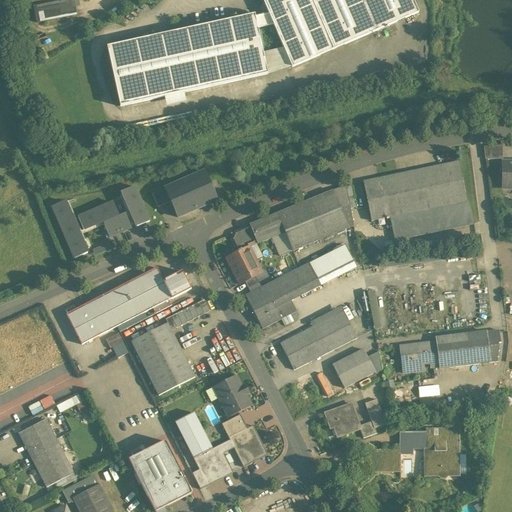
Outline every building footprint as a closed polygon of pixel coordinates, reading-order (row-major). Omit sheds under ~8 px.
[(71,0),(60,2),(35,7),(38,23),(77,16),(74,0),(71,0)] [(269,0),(264,3),(268,14),(273,25),(292,68),(418,13),(412,0),(269,0)] [(107,48),(120,107),(267,75),(257,29),(273,25),(268,14),(265,14),(265,15),(263,15),(261,15),(261,16),(259,16),(257,16),(258,17),(256,17),(255,17),(254,15),(107,48)] [(503,146),(484,146),(485,160),(503,160),(503,146)] [(458,162),(380,179),(388,218),(387,218),(387,219),(389,219),(390,219),(390,217),(466,201),(458,162)] [(511,162),(506,162),(506,169),(505,169),(503,172),(503,177),(505,179),(506,179),(506,189),(511,188),(511,162)] [(166,189),(165,189),(171,202),(178,218),(217,201),(204,172),(166,189)] [(380,179),(364,182),(372,221),(387,218),(388,218),(380,179)] [(346,186),(333,191),(341,210),(350,206),(346,187),(346,186)] [(356,208),(352,186),(346,187),(350,206),(351,209),(356,208)] [(134,187),(122,193),(123,196),(135,224),(137,227),(150,222),(134,187)] [(158,208),(171,202),(165,189),(166,189),(152,194),(158,208)] [(333,191),(277,214),(285,233),(293,251),(349,228),(341,210),(333,191)] [(68,202),(66,203),(86,250),(89,249),(83,235),(104,225),(126,216),(128,215),(132,225),(135,224),(123,196),(120,197),(127,212),(119,216),(84,231),(82,232),(68,202)] [(466,201),(390,217),(390,219),(395,240),(474,224),(470,202),(467,203),(466,201)] [(66,203),(65,202),(52,207),(75,259),(88,253),(86,250),(66,203)] [(119,216),(113,203),(78,218),(84,231),(119,216)] [(351,209),(350,206),(341,210),(349,228),(354,226),(351,209)] [(285,233),(277,214),(249,225),(250,227),(255,238),(257,244),(271,239),(285,233)] [(131,229),(126,216),(104,225),(110,238),(131,229)] [(250,227),(235,233),(232,239),(235,246),(246,242),(255,238),(250,227)] [(285,233),(271,239),(279,258),(293,253),(293,251),(285,233)] [(95,256),(114,248),(112,242),(92,251),(95,256)] [(246,242),(235,246),(239,252),(226,259),(239,285),(245,282),(256,276),(262,273),(246,242)] [(345,246),(309,264),(320,286),(356,268),(345,246)] [(251,294),(246,296),(247,298),(245,299),(257,324),(259,323),(262,329),(281,320),(281,319),(276,309),(292,301),(320,286),(309,264),(262,288),(251,294)] [(157,268),(67,315),(82,345),(153,309),(169,300),(172,299),(163,281),(157,268)] [(182,272),(163,281),(172,299),(191,290),(182,272)] [(256,276),(245,282),(248,288),(259,283),(256,276)] [(259,283),(248,288),(251,294),(262,288),(259,283)] [(368,296),(374,330),(380,329),(374,295),(368,296)] [(357,338),(374,330),(368,296),(359,299),(364,324),(353,330),(357,338)] [(169,300),(153,309),(156,314),(172,306),(169,300)] [(204,300),(166,320),(168,324),(171,331),(210,311),(204,300)] [(292,301),(276,309),(281,319),(297,311),(292,301)] [(343,312),(280,344),(294,370),(357,338),(353,330),(343,312)] [(168,324),(131,342),(159,396),(195,378),(171,331),(168,324)] [(487,332),(436,338),(436,343),(439,367),(439,369),(498,362),(497,357),(499,357),(498,351),(500,351),(499,344),(501,343),(499,331),(487,332)] [(119,332),(107,338),(117,358),(129,352),(119,332)] [(436,343),(400,347),(402,367),(412,365),(412,372),(424,371),(423,364),(430,363),(431,368),(439,367),(436,343)] [(363,350),(333,365),(345,389),(375,373),(367,358),(363,350)] [(379,352),(367,358),(375,373),(382,369),(379,352)] [(237,376),(213,388),(228,418),(253,406),(247,395),(250,394),(245,385),(242,386),(237,376)] [(80,413),(88,409),(81,393),(56,405),(60,412),(76,405),(80,413)] [(377,400),(365,404),(372,422),(374,429),(375,428),(386,424),(377,400)] [(341,409),(334,411),(334,410),(325,414),(331,429),(334,428),(338,437),(360,429),(361,429),(360,426),(351,404),(341,408),(341,409)] [(212,449),(194,413),(175,423),(194,459),(212,449)] [(240,415),(228,421),(231,428),(244,422),(240,415)] [(74,474),(46,420),(19,434),(47,488),(74,474)] [(228,421),(222,425),(229,439),(235,435),(231,428),(228,421)] [(244,422),(231,428),(235,435),(247,429),(244,422)] [(372,422),(360,426),(361,429),(360,429),(363,439),(377,434),(375,428),(374,429),(372,422)] [(268,455),(253,426),(247,429),(235,435),(229,439),(230,442),(234,448),(244,468),(268,455)] [(400,450),(400,454),(412,454),(412,443),(426,443),(426,475),(438,475),(438,477),(440,479),(445,479),(447,477),(447,475),(458,475),(458,428),(426,429),(426,434),(400,434),(400,450)] [(165,441),(129,460),(134,470),(145,493),(151,504),(155,511),(156,511),(192,494),(165,441)] [(212,449),(194,459),(199,470),(207,486),(228,476),(225,469),(229,467),(224,455),(224,453),(234,448),(230,442),(229,443),(228,442),(212,449)] [(400,454),(400,450),(366,450),(366,458),(372,458),(372,470),(400,470),(400,454)] [(134,470),(129,460),(123,463),(128,472),(134,470)] [(225,469),(228,476),(233,473),(229,467),(225,469)] [(199,470),(192,474),(200,490),(207,486),(199,470)] [(95,477),(69,491),(73,499),(100,485),(95,477)] [(113,511),(100,485),(73,499),(74,501),(79,511),(113,511)] [(73,499),(69,491),(64,494),(69,504),(74,501),(73,499)] [(151,504),(145,493),(140,496),(145,506),(151,504)]
